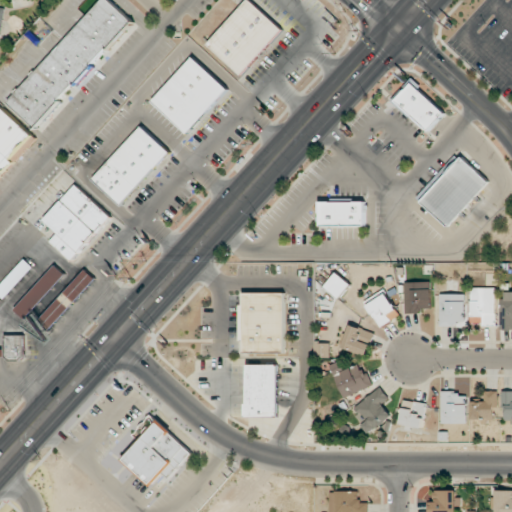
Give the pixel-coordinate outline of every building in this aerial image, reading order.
[(101,0),(8,101),(38,130),(137,23),(111,0),(101,0)] [(241,75),(284,30),(253,0),(247,0),(207,42),(241,75)] [(230,89),(194,55),(152,100),(188,134),(230,89)] [(447,111),(411,78),(391,100),(428,133),(447,111)] [(0,107),(0,178),(37,137),(2,105),(0,107)] [(93,179),(123,206),(173,151),(142,124),(93,179)] [(417,197),(449,227),(491,181),(459,151),(417,197)] [(44,220),(58,233),(51,242),(73,262),(113,216),(77,183),(44,220)] [(320,226),(367,226),(367,198),(320,198),(320,226)] [(0,285),(0,294),(4,299),(34,267),(26,259),(0,285)] [(25,319),(67,275),(57,265),(15,309),(25,319)] [(40,320),(50,329),(96,279),(87,270),(40,320)] [(351,284),(337,272),(325,286),(340,298),(351,284)] [(405,312),(431,312),(430,282),(405,282),(405,312)] [(496,287),(472,287),(472,316),(484,316),(484,326),(496,326),(496,287)] [(365,301),(381,327),(401,315),(384,289),(365,301)] [(287,292),(241,292),(241,353),(287,353),(287,292)] [(466,294),(441,294),(440,325),(466,326),(466,294)] [(367,356),(375,334),(350,324),(342,347),(367,356)] [(25,335),(5,335),(6,360),(25,359),(25,335)] [(316,357),(330,358),(330,345),(316,344),(316,357)] [(280,363),(247,363),(247,417),(280,417),(280,363)] [(344,398),(371,386),(361,363),(344,370),(341,364),(331,368),(344,398)] [(352,409),(371,433),(383,424),(387,430),(397,423),(383,405),(390,399),(381,387),(352,409)] [(472,401),(472,420),(497,421),(498,391),(485,391),(485,401),(472,401)] [(442,424),(467,423),(466,393),(442,393),(442,424)] [(401,425),(424,428),(427,403),(404,400),(401,425)] [(133,435),(140,441),(158,422),(152,415),(133,435)] [(168,480),(194,453),(160,420),(123,459),(151,486),(162,475),(168,480)] [(459,490),(435,490),(435,501),(428,502),(428,511),(457,511),(457,507),(460,507),(459,490)] [(511,511),(511,490),(496,490),(495,511),(511,511)] [(330,511),(369,511),(369,503),(360,503),(360,491),(331,491),(330,511)]
